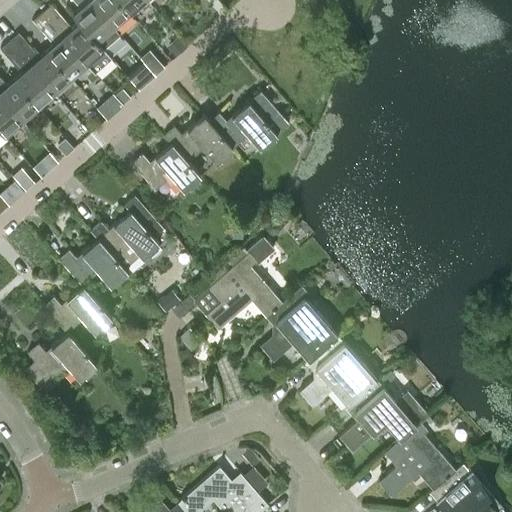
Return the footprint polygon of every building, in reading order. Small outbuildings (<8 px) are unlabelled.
[(102,47),(119,33),(113,26),(90,0),(74,0),(80,7),(72,14),(78,20),(96,41),(102,47)] [(117,0),(90,0),(113,26),(129,12),(117,0)] [(117,0),(129,12),(142,0),(117,0)] [(78,20),(71,27),(50,3),(40,12),(85,62),(86,61),(94,70),(110,56),(102,47),(96,41),(78,20)] [(69,76),(85,62),(40,12),(34,17),(55,41),(45,50),(69,76)] [(192,34),(185,22),(175,28),(183,40),(192,34)] [(45,50),(38,56),(17,32),(8,40),(52,91),(69,76),(45,50)] [(176,37),(167,45),(174,53),(183,45),(176,37)] [(36,105),(52,91),(8,40),(0,47),(0,49),(20,72),(13,78),(36,105)] [(144,53),(143,56),(145,60),(153,63),(157,61),(158,58),(156,54),(149,51),(144,53)] [(13,78),(6,84),(0,77),(0,96),(20,119),(36,105),(13,78)] [(121,87),(114,93),(122,102),(129,96),(121,87)] [(278,129),(287,121),(259,88),(227,116),(220,108),(209,117),(234,145),(250,131),(263,146),(279,131),(278,129)] [(0,129),(4,134),(20,119),(0,96),(0,129)] [(234,145),(209,117),(204,111),(182,131),(175,123),(164,132),(171,140),(188,159),(204,145),(216,160),(234,145)] [(59,144),(66,138),(59,130),(52,135),(59,144)] [(200,174),(188,159),(171,140),(150,159),(143,151),(132,160),(156,187),(173,172),(186,187),(200,174)] [(34,168),(41,175),(48,169),(41,162),(34,168)] [(20,171),(14,177),(26,188),(32,182),(20,171)] [(14,179),(0,191),(0,194),(9,204),(24,190),(14,179)] [(155,234),(165,225),(136,192),(125,201),(130,208),(109,226),(102,219),(91,228),(98,236),(124,266),(141,252),(143,255),(160,240),(155,234)] [(258,261),(274,247),(263,233),(247,247),(244,244),(227,259),(231,264),(193,297),(218,326),(246,301),(250,298),(265,315),(269,311),(282,300),(250,263),(255,259),(258,261)] [(127,269),(124,266),(98,236),(77,255),(70,247),(59,256),(83,283),(84,282),(99,269),(111,283),(127,269)] [(96,330),(112,316),(84,282),(83,283),(62,301),(54,293),(44,302),(67,330),(84,316),(96,330)] [(305,294),(308,291),(301,284),(282,301),(282,300),(269,311),(281,326),(277,329),(262,343),(274,358),(295,340),(309,356),(334,334),(337,332),(305,294)] [(164,294),(158,298),(165,308),(170,304),(164,294)] [(157,303),(147,312),(154,320),(164,312),(157,303)] [(179,335),(191,348),(202,338),(189,325),(179,335)] [(80,376),(97,362),(69,330),(47,349),(39,340),(28,349),(35,357),(24,367),(44,390),(55,380),(51,375),(67,362),(80,376)] [(343,339),(340,341),(334,334),(309,356),(320,370),(300,387),(313,402),(333,384),(349,402),(374,380),(376,377),(343,339)] [(383,384),(376,377),(374,380),(349,402),(360,415),(340,433),(352,447),(386,418),(401,435),(419,418),(427,412),(407,389),(395,398),(383,384)] [(423,430),(427,427),(419,418),(401,435),(387,447),(399,461),(379,478),(392,493),(418,470),(433,487),(434,486),(456,468),(423,430)] [(251,448),(243,455),(252,465),(260,458),(251,448)] [(337,456),(329,463),(336,470),(344,463),(337,456)] [(509,511),(464,461),(456,468),(434,486),(450,505),(441,511),(509,511)] [(241,473),(232,481),(217,464),(177,499),(181,504),(188,511),(197,511),(214,498),(226,511),(257,511),(268,503),(241,473)] [(188,511),(181,504),(173,511),(158,494),(137,511),(188,511)]
